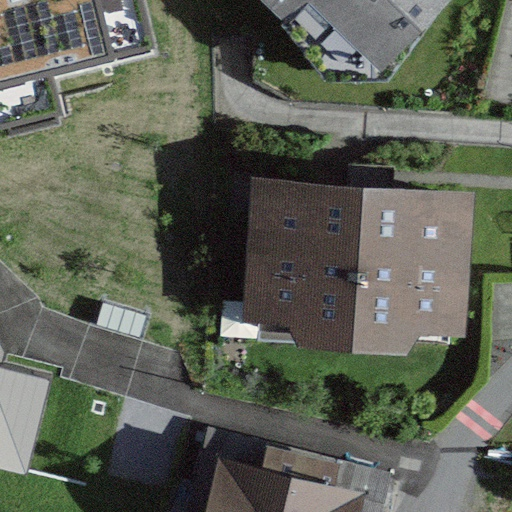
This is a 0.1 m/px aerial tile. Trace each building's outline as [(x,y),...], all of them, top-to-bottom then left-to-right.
[(0,0),(0,136),(60,125),(51,81),(167,57),(154,0),(0,0)] [(278,0),(284,5),(281,7),(325,61),(387,62),(435,0),(278,0)] [(258,308),(256,335),(315,340),(316,330),(408,337),(413,330),(449,333),(450,323),(464,324),(475,179),(253,162),(242,307),(258,308)] [(0,485),(58,503),(93,390),(0,361),(0,485)] [(379,511),(390,468),(339,457),(341,451),(266,433),(265,439),(207,425),(205,430),(181,425),(160,511),(379,511)]
